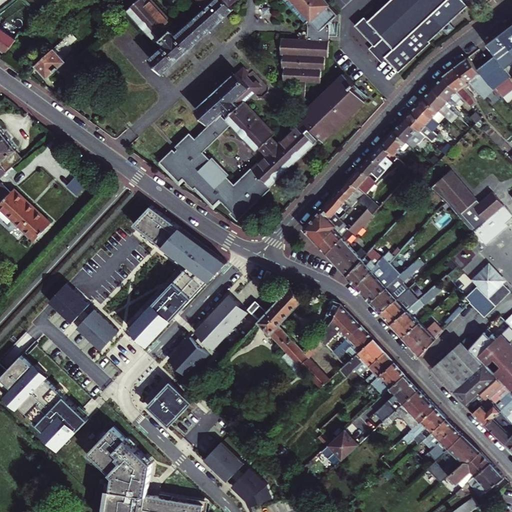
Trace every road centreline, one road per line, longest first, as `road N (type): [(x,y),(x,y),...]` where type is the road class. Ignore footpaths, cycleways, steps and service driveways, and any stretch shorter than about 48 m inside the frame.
road 1 (residential): [(233,511),(113,394),(248,252)]
road 2 (residential): [(511,4),(431,67),(259,256)]
road 3 (tertiary): [(259,256),(345,296),(511,470)]
road 4 (tertiary): [(248,252),(0,77)]
